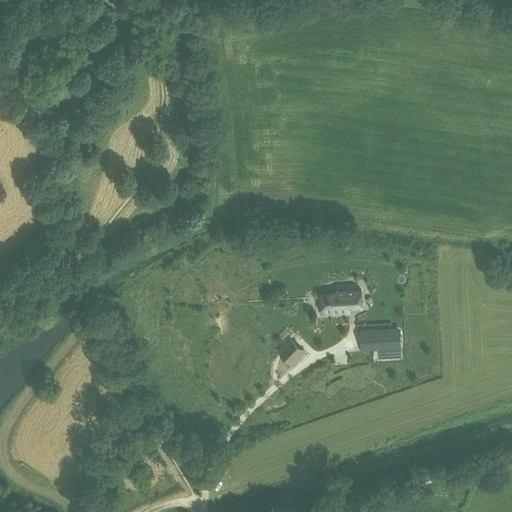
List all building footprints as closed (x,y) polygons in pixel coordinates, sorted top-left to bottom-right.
[(311,266),(284,267),(285,280),(319,278),(318,261),(311,261),(311,266)] [(402,282),(378,286),(379,296),(403,292),(402,282)] [(361,289),(356,289),(348,289),(348,285),(337,285),(337,292),(322,293),(323,313),(350,312),(349,307),(362,307),(361,289)] [(376,326),(377,342),(400,341),(399,325),(383,326),(376,326)] [(288,348),(297,360),(309,351),(301,339),(288,348)]
